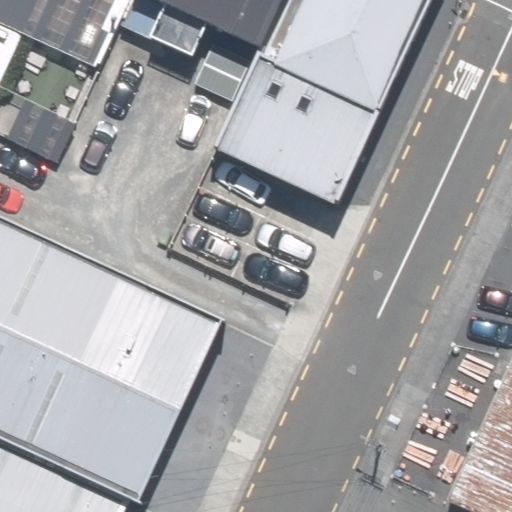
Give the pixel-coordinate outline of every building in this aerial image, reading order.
[(0,0),(0,24),(101,71),(133,0),(0,0)] [(264,51),(287,0),(151,0),(168,8),(153,41),(195,63),(211,27),(264,51)] [(338,208),(436,0),(287,0),(264,51),(218,151),(338,208)] [(0,207),(0,413),(187,495),(263,323),(0,207)] [(0,511),(145,511),(159,483),(0,413),(0,511)] [(511,486),(503,507),(511,511),(511,486)]
